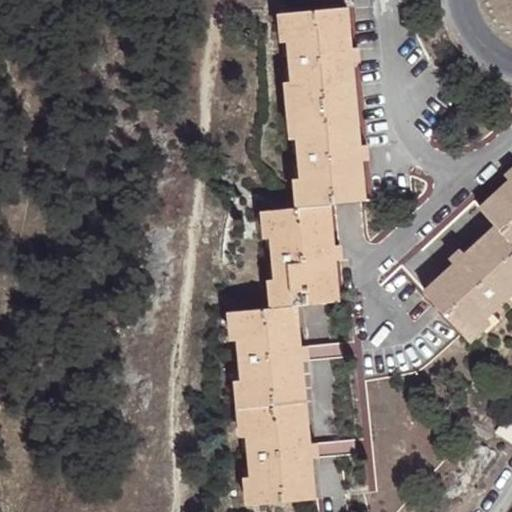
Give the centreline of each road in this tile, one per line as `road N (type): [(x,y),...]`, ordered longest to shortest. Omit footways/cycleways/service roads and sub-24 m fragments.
road 1 (residential): [(454,191),(405,137),(387,0)]
road 2 (residential): [(454,191),(370,266),(366,278),(393,330)]
